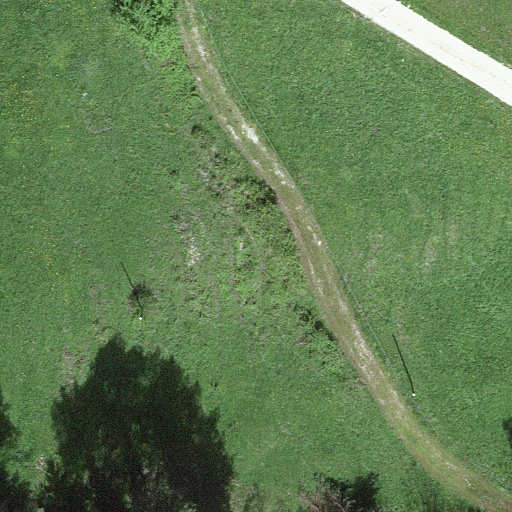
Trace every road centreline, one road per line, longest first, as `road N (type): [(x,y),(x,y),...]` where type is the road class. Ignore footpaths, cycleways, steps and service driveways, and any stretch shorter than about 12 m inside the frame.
road 1 (track): [(511,511),(438,461),(384,397),(330,300),(302,221),(219,98),(182,0)]
road 2 (track): [(367,0),(511,88)]
